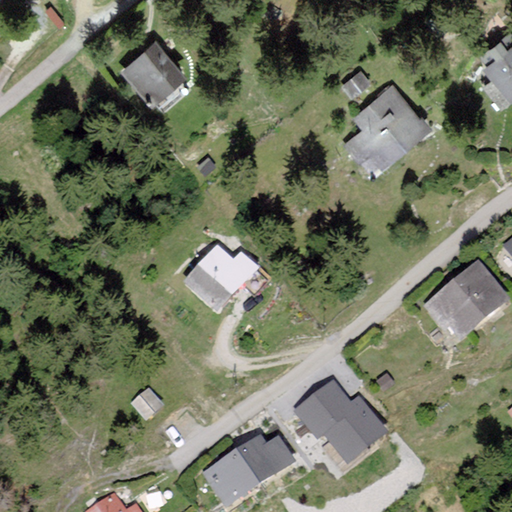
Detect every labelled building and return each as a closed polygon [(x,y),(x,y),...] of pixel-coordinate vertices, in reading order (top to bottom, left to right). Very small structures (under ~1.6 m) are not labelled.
[(0,0),(0,9),(14,0),(0,0)] [(511,30),(480,56),(487,64),(483,67),(493,79),(483,87),(501,110),(511,101),(511,30)] [(155,43),(122,71),(139,92),(143,89),(156,101),(188,77),(155,43)] [(359,71),(341,86),(350,97),(369,83),(359,71)] [(392,85),(353,118),(362,128),(344,144),(370,175),(381,165),(384,168),(430,129),(392,85)] [(511,242),(502,250),(511,262),(511,242)] [(217,249),(183,287),(217,318),(259,272),(240,255),(232,263),(217,249)] [(479,265),(425,308),(454,346),(509,303),(479,265)] [(335,384),(295,413),(317,444),(324,439),(347,470),(388,440),(358,400),(351,405),(335,384)] [(151,392),(132,408),(147,426),(167,410),(151,392)] [(260,438),(202,476),(226,511),(227,511),(296,466),(279,440),(267,448),(260,438)] [(125,511),(116,497),(94,511),(140,511),(138,509),(132,511),(125,511)]
